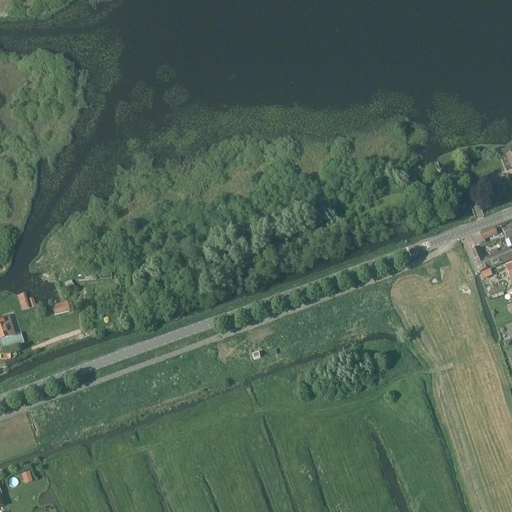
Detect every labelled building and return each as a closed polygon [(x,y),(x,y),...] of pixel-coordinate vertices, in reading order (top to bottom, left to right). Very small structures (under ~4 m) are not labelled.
[(415,177),(404,180),(407,191),(418,188),(415,177)] [(509,239),(511,237),(511,225),(503,229),(506,239),(509,239)] [(480,273),(503,263),(499,254),(484,260),(480,249),(470,253),(475,265),(476,264),(480,273)] [(100,279),(112,279),(111,269),(99,270),(100,279)] [(489,271),(480,274),(482,280),(491,277),(489,271)] [(67,293),(75,290),(73,284),(72,280),(64,283),(66,287),(65,287),(67,293)] [(93,300),(94,285),(81,284),(80,299),(93,300)] [(26,299),(24,293),(17,295),(21,310),(35,306),(32,297),(26,299)] [(55,316),(70,312),(68,303),(53,307),(55,316)] [(15,337),(9,317),(0,319),(0,341),(3,350),(24,344),(21,335),(15,337)]
